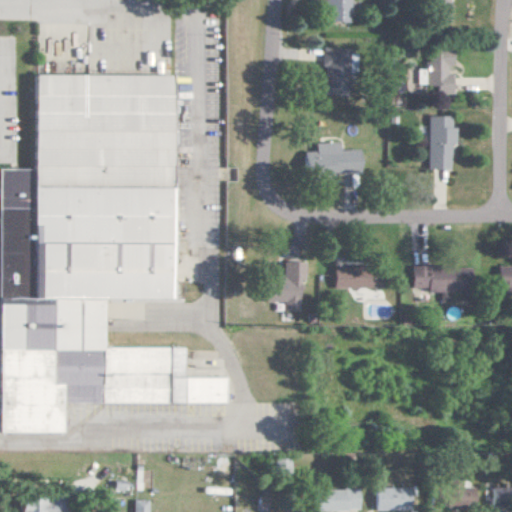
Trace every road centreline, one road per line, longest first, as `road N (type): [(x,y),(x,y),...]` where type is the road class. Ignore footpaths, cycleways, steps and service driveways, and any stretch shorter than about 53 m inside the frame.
road 1 (residential): [(511,217),(300,220),(275,207)]
road 2 (residential): [(504,0),(502,218)]
road 3 (residential): [(275,207),(265,183),(275,0)]
